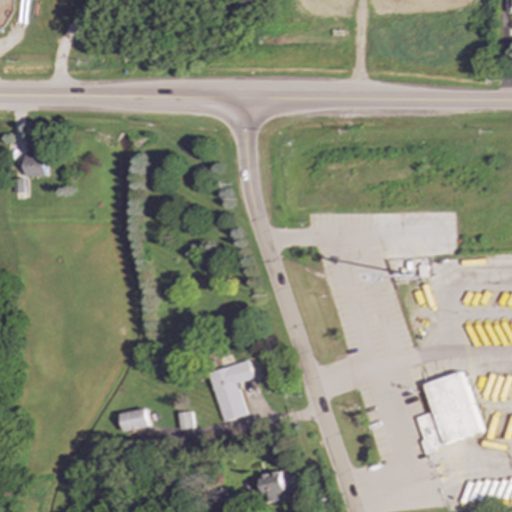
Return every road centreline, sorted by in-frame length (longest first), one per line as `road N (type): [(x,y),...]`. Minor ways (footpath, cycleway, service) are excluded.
road 1 (secondary): [(511,102),(0,97)]
road 2 (tertiary): [(244,101),(250,201),(352,511)]
road 3 (residential): [(311,386),(409,358),(511,354)]
road 4 (residential): [(511,449),(457,451),(346,492)]
